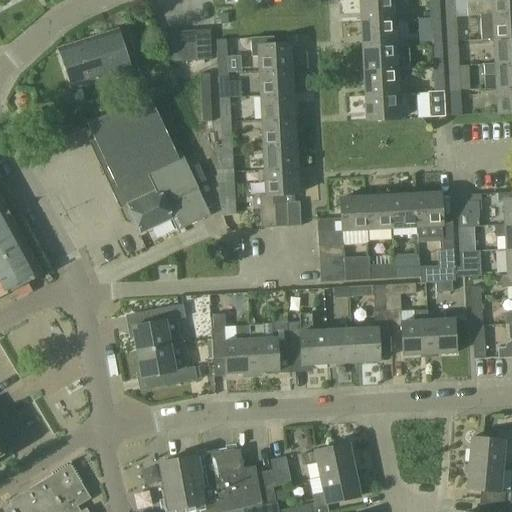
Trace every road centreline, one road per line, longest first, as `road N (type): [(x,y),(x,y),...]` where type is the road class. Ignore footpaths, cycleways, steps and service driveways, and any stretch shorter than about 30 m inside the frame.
road 1 (residential): [(101,434),(156,421),(375,403)]
road 2 (residential): [(81,290),(276,279),(273,242)]
road 3 (tertiary): [(81,290),(0,130)]
road 4 (tertiary): [(101,434),(81,290)]
road 5 (residential): [(375,403),(511,395)]
road 6 (residential): [(0,79),(39,34),(93,0)]
